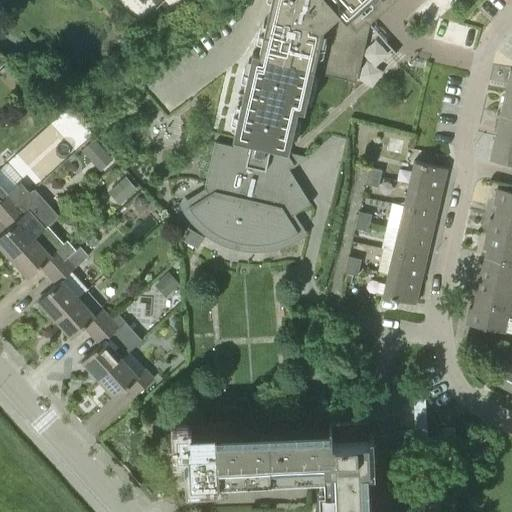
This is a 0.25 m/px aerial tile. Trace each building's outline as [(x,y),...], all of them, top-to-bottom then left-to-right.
[(253,51),(233,138),(235,138),(235,141),(234,146),(215,141),(205,187),(209,194),(189,207),(195,215),(203,223),(211,229),(219,235),(229,239),(238,242),(249,243),(259,244),(269,243),(279,240),(289,237),(298,231),(289,217),(312,203),(289,167),(294,164),(285,150),(289,151),(298,108),(304,110),(314,67),(346,74),(357,28),(367,19),(358,9),(368,0),(271,0),(259,53),(253,51)] [(511,91),(506,90),(501,113),(511,115),(511,91)] [(511,115),(501,113),(495,135),(511,139),(511,115)] [(511,139),(495,135),(490,158),(511,163),(511,139)] [(99,146),(96,141),(90,140),(86,144),(85,149),(89,154),(94,154),(99,151),(99,146)] [(414,160),(409,183),(442,191),(448,168),(414,160)] [(368,175),(380,178),(382,169),(370,166),(368,175)] [(380,178),(368,175),(366,183),(378,186),(380,178)] [(126,199),(137,188),(126,176),(114,186),(126,199)] [(0,182),(0,217),(28,192),(20,183),(9,193),(0,182)] [(442,191),(409,183),(404,205),(437,213),(442,191)] [(496,212),(511,215),(511,190),(497,187),(493,204),(497,205),(496,212)] [(0,245),(11,257),(34,236),(52,220),(28,192),(0,217),(0,221),(6,228),(0,233),(0,245)] [(147,201),(144,197),(138,197),(134,200),(134,206),(138,210),(143,210),(147,206),(147,201)] [(437,213),(404,205),(398,228),(432,236),(437,213)] [(357,219),(370,222),(372,214),(359,211),(357,219)] [(487,233),(511,238),(511,215),(496,212),(494,219),(490,218),(487,233)] [(370,222),(357,219),(356,228),(368,231),(370,222)] [(432,236),(398,228),(393,250),(427,258),(432,236)] [(189,249),(199,238),(189,230),(179,241),(189,249)] [(486,256),(511,262),(511,238),(487,233),(483,249),(487,250),(486,256)] [(47,274),(67,257),(72,252),(63,242),(50,254),(34,236),(11,257),(27,276),(39,265),(47,274)] [(427,258),(393,250),(388,273),(421,281),(427,258)] [(347,264),(360,267),(362,259),(349,256),(347,264)] [(477,278),(511,285),(511,262),(486,256),(484,264),(480,263),(477,278)] [(54,318),(78,297),(87,289),(70,270),(75,266),(67,257),(47,274),(55,283),(37,299),(54,318)] [(360,267),(347,264),(345,272),(358,276),(360,267)] [(170,292),(180,283),(169,271),(159,281),(170,292)] [(421,281),(388,273),(383,296),(416,303),(421,281)] [(475,301),(511,309),(511,285),(477,278),(473,294),(477,295),(475,301)] [(78,297),(54,318),(71,336),(82,325),(91,334),(110,317),(101,308),(94,315),(93,313),(94,308),(84,297),(78,297)] [(511,309),(475,301),(473,308),(470,307),(466,323),(505,332),(509,317),(511,317),(511,309)] [(117,326),(110,317),(91,334),(99,343),(81,359),(98,378),(121,357),(104,338),(117,326)] [(121,357),(98,378),(114,396),(126,386),(134,395),(153,378),(145,368),(137,375),(121,357)] [(470,366),(476,372),(483,365),(476,359),(470,366)] [(190,430),(177,431),(178,453),(189,452),(191,482),(219,481),(219,474),(324,469),(325,496),(325,511),(363,511),(361,467),(370,467),(368,421),(331,422),(331,421),(330,422),(330,431),(190,438),(190,430)]
